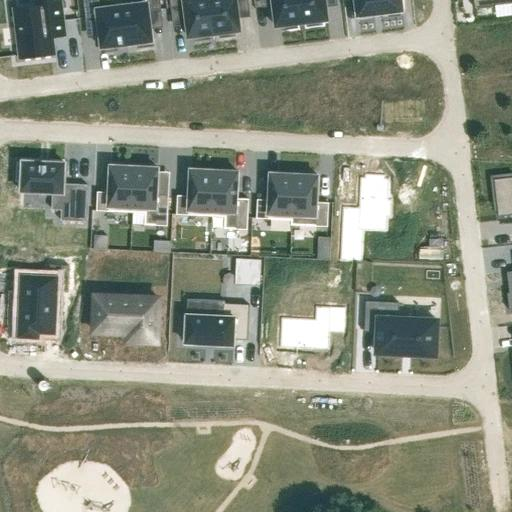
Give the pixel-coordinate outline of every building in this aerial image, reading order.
[(34,0),(35,7),(14,9),(20,59),(55,55),(53,37),(66,36),(62,0),(34,0)] [(106,0),(83,0),(86,19),(97,18),(102,53),(117,51),(117,47),(127,45),(122,6),(123,6),(122,0),(116,0),(107,1),(106,0)] [(123,6),(122,6),(127,45),(138,44),(138,48),(154,46),(149,11),(161,10),(159,0),(136,0),(137,4),(123,6)] [(169,0),(171,9),(185,7),(189,38),(194,37),(195,41),(210,39),(210,35),(214,34),(210,0),(169,0)] [(210,0),(214,34),(219,34),(220,38),(235,36),(234,32),(240,31),(236,0),(239,0),(210,0)] [(272,0),(276,27),(282,26),(282,30),(297,28),(297,24),(302,24),(298,0),(272,0)] [(298,0),(302,24),(307,23),(307,27),(322,25),(322,21),(328,20),(325,0),(298,0)] [(355,0),(358,17),(403,11),(401,0),(355,0)] [(511,0),(473,0),(474,8),(511,3),(511,0)] [(19,165),(18,180),(22,181),(21,191),(53,193),(52,210),(61,210),(61,221),(86,222),(88,185),(64,184),(65,164),(49,163),(49,162),(39,162),(23,162),(23,166),(19,165)] [(98,192),(97,211),(133,213),(134,190),(135,167),(111,166),(110,193),(98,192)] [(133,213),(133,225),(145,225),(168,226),(169,195),(157,195),(158,168),(135,167),(134,190),(133,213)] [(178,196),(177,215),(212,217),(215,171),(191,170),(190,196),(178,196)] [(215,171),(212,217),(225,217),(225,229),(247,230),(249,199),(237,199),(238,172),(215,171)] [(257,200),(257,219),(291,220),(292,220),(294,175),(271,174),(269,200),(257,200)] [(291,220),(291,225),(328,227),(329,203),(317,202),(318,176),(294,175),(292,220),(291,220)] [(343,208),(340,261),(362,262),(363,230),(386,231),(387,217),(390,217),(391,200),(387,200),(388,179),(384,179),(384,176),(365,175),(365,178),(360,178),(359,208),(343,208)] [(509,178),(494,180),(497,204),(496,205),(496,206),(497,206),(498,216),(511,214),(511,177),(509,178)] [(67,260),(79,261),(80,250),(67,250),(67,260)] [(171,255),(150,254),(150,270),(170,271),(171,255)] [(261,260),(236,259),(235,285),(260,285),(261,260)] [(17,300),(17,317),(22,317),(21,336),(37,337),(38,331),(54,332),(56,293),(69,294),(70,266),(50,265),(49,279),(23,277),(22,300),(17,300)] [(96,296),(94,332),(128,333),(128,341),(157,342),(159,298),(96,296)] [(183,323),(182,338),(186,339),(186,343),(202,344),(202,345),(217,345),(233,346),(234,339),(248,340),(249,305),(225,304),(225,301),(188,299),(187,323),(183,323)] [(366,301),(364,332),(378,333),(377,353),(436,356),(437,321),(398,319),(399,303),(366,301)] [(281,319),(280,348),(328,351),(329,332),(343,333),(344,309),(316,308),(315,321),(281,319)]
